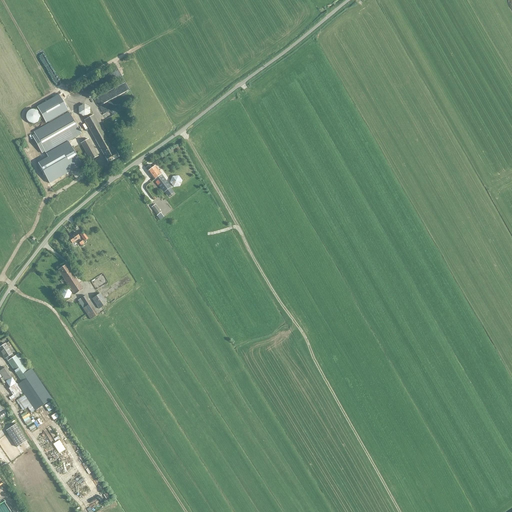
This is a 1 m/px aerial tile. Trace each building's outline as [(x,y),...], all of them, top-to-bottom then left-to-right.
[(119,89),(95,101),(98,107),(100,111),(102,110),(104,115),(111,112),(111,111),(122,105),(120,102),(124,100),(121,95),(122,95),(119,89)] [(46,124),(68,111),(59,96),(55,98),(37,108),(46,124)] [(79,108),(79,118),(89,118),(89,107),(79,108)] [(45,152),(46,155),(68,142),(81,135),(69,113),(34,133),(35,135),(32,137),(34,140),(37,139),(43,149),(40,150),(42,154),(45,152)] [(108,163),(119,157),(115,151),(114,151),(94,116),(85,121),(108,163)] [(90,160),(98,156),(88,140),(81,144),(90,160)] [(48,158),(38,164),(50,184),(81,166),(68,142),(46,155),(48,158)] [(171,188),(172,187),(155,166),(148,171),(164,193),(165,192),(168,196),(174,192),(171,188)] [(162,212),(155,204),(152,207),(158,215),(161,213),(162,212)] [(72,244),(80,238),(76,233),(68,238),(72,244)] [(74,295),(82,289),(66,265),(58,270),(74,295)] [(103,275),(91,281),(95,289),(107,282),(103,275)] [(68,289),(63,289),(61,294),(64,299),(70,298),(71,293),(68,289)] [(100,294),(97,296),(92,299),(99,309),(107,304),(100,294)] [(85,296),(78,301),(91,320),(97,316),(91,306),(91,305),(85,296)] [(14,357),(5,344),(0,347),(0,352),(4,359),(5,358),(7,361),(22,382),(17,385),(16,383),(9,387),(13,392),(12,393),(14,396),(22,391),(35,411),(52,399),(31,369),(27,372),(16,355),(14,357)] [(16,424),(6,431),(17,448),(27,441),(16,424)] [(10,511),(0,495),(0,511),(10,511)] [(19,511),(8,496),(4,499),(13,511),(19,511)]
